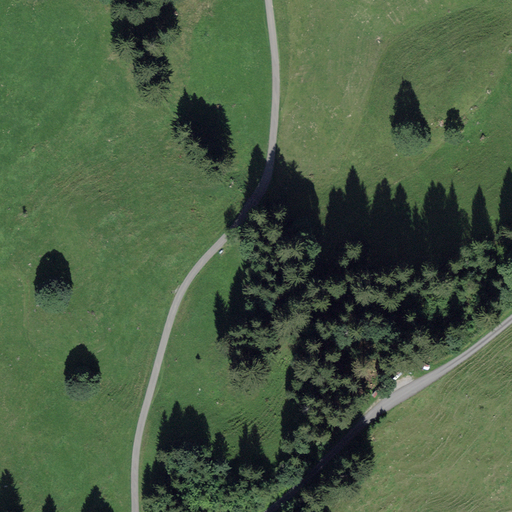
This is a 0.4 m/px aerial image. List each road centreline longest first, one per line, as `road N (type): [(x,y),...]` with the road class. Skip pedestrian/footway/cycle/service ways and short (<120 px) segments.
road 1 (track): [(269,0),(274,131),(266,181),(189,276),(170,317),(135,469),(136,511)]
road 2 (track): [(269,511),(379,407),(430,381),(511,320)]
